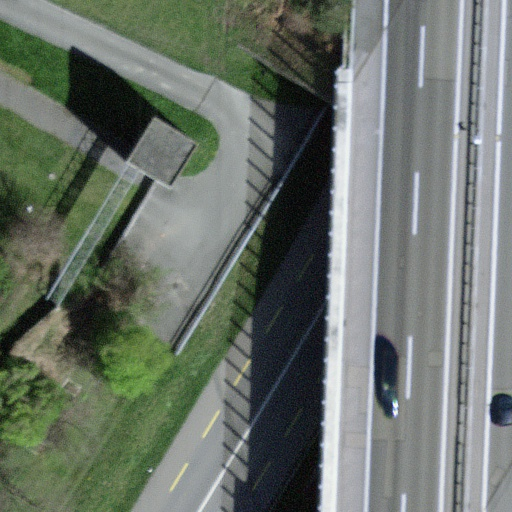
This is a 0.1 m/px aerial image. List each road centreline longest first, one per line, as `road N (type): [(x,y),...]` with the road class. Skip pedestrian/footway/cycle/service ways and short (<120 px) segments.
road 1 (primary): [(193,511),(503,0)]
road 2 (motorway): [(426,0),(404,511)]
